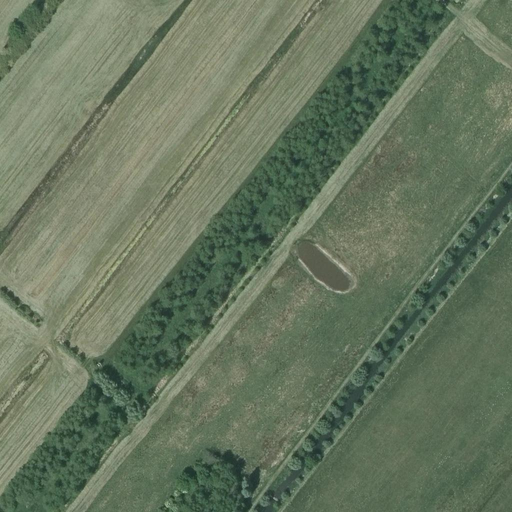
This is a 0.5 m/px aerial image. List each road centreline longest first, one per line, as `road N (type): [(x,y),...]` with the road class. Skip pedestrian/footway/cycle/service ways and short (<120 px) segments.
road 1 (track): [(437,0),(127,384),(93,355)]
road 2 (track): [(511,155),(244,511)]
